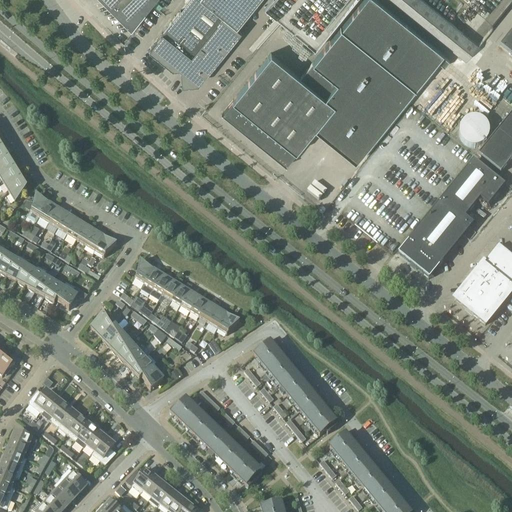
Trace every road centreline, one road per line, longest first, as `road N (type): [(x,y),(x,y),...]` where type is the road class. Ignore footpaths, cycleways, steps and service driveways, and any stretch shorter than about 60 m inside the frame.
road 1 (primary): [(511,427),(0,9)]
road 2 (primary): [(0,27),(511,444)]
road 3 (unclassified): [(511,397),(114,77),(47,0)]
road 4 (residential): [(64,345),(138,242),(39,175),(0,117)]
road 5 (residential): [(213,371),(273,330),(425,511)]
road 6 (residential): [(213,371),(324,503)]
road 7 (unclassified): [(236,511),(210,475),(147,417)]
road 8 (unclassified): [(55,354),(147,435)]
